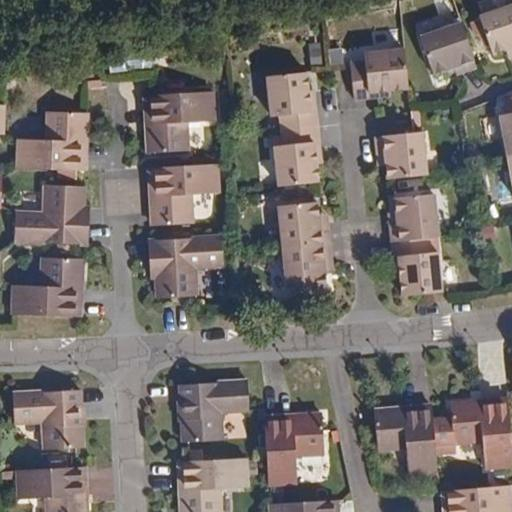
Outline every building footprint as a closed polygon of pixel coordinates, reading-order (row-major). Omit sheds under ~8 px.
[(511,1),(476,15),(490,55),(506,49),(511,46),(511,1)] [(479,67),(463,21),(420,36),(434,73),(447,68),(455,66),(458,75),(479,67)] [(372,91),(390,89),(410,87),(406,47),(367,51),(368,61),(352,63),(355,99),(372,97),(372,91)] [(451,77),(458,75),(455,66),(447,68),(451,77)] [(283,130),(319,126),(317,109),(311,109),(309,92),(307,72),(269,76),(273,116),(282,115),(283,130)] [(149,130),(151,152),(190,149),(188,120),(217,118),(215,89),(149,95),(151,130),(149,130)] [(421,109),(413,110),(415,126),(423,125),(421,109)] [(87,135),(88,112),(49,111),(48,140),(19,139),(18,168),(84,170),(85,135),(87,135)] [(508,158),(511,156),(511,111),(500,114),(508,158)] [(321,142),(319,126),(283,130),(285,146),(275,147),(279,186),(319,182),(317,162),(315,143),(321,142)] [(386,135),(387,150),(388,156),(389,166),(390,179),(429,175),(424,131),(386,135)] [(379,157),(380,167),(389,166),(388,156),(379,157)] [(154,225),(193,223),(192,194),(221,192),(219,163),(153,168),(155,203),(153,203),(154,225)] [(45,214),(16,213),(16,241),(83,244),(85,207),(85,186),(47,185),(45,214)] [(391,222),(393,241),(429,237),(442,235),(437,192),(397,197),(398,212),(400,221),(391,222)] [(284,248),(331,243),(329,222),(321,223),(320,215),(319,202),(279,206),(284,248)] [(400,221),(398,212),(390,213),(391,222),(400,221)] [(328,214),(320,215),(321,223),(329,222),(328,214)] [(223,235),(163,239),(155,239),(157,276),(159,297),(198,296),(196,266),(225,264),(223,235)] [(429,237),(393,241),(395,258),(402,257),(404,276),(402,276),(404,295),(444,291),(440,252),(430,253),(429,237)] [(334,264),(331,243),(284,248),(288,293),(328,289),(326,273),(325,265),(334,264)] [(13,314),(81,316),(82,294),(79,294),(80,258),(44,257),(43,286),(14,284),(13,314)] [(404,276),(402,257),(395,258),(397,277),(402,276),(404,276)] [(334,272),(334,264),(325,265),(326,273),(334,272)] [(180,386),(181,402),(184,402),(185,420),(181,421),(182,444),(220,442),(219,413),(248,412),(247,383),(180,386)] [(44,451),(83,449),(82,426),(78,426),(77,408),(81,408),(81,392),(13,395),(14,423),(43,422),(44,451)] [(481,442),(483,471),(511,468),(511,467),(507,404),(472,407),(471,404),(449,406),(452,445),(481,442)] [(373,412),(376,449),(405,447),(406,474),(435,472),(431,410),(396,413),(396,410),(373,412)] [(264,422),(266,462),(268,487),(296,485),(294,456),(323,454),(322,432),(321,415),(299,417),(299,420),(264,422)] [(247,488),(246,463),(245,459),(181,463),(183,499),(180,499),(180,511),(219,511),(218,490),(247,488)] [(82,469),(15,472),(17,500),(46,499),(46,511),(85,511),(86,503),(83,503),(82,469)] [(511,511),(509,487),(444,492),(445,511),(511,511)] [(333,511),(333,502),(272,505),(268,505),(268,511),(333,511)]
